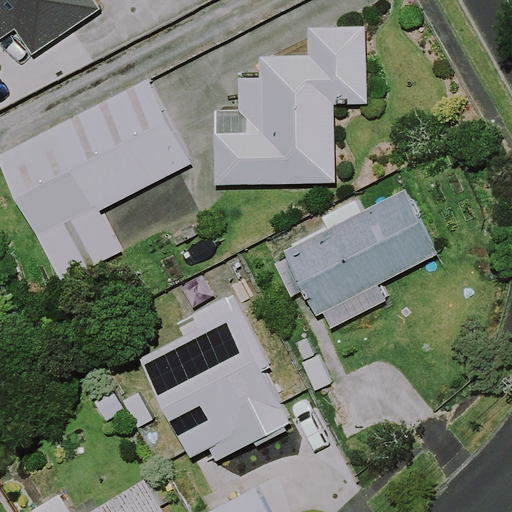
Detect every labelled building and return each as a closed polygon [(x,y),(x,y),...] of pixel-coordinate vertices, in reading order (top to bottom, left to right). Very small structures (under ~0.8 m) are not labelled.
[(137,28),(122,0),(41,0),(38,2),(68,63),(137,28)] [(370,103),(368,28),(313,30),(314,58),(265,60),(265,81),(242,82),(244,135),(219,136),(220,186),(339,183),(336,104),(370,103)] [(191,166),(149,82),(1,157),(64,283),(123,253),(101,212),(191,166)] [(441,253),(406,190),(364,213),(357,200),(323,219),(328,230),(273,260),(295,301),(309,293),(330,332),(388,301),(380,287),(441,253)] [(271,368),(235,297),(196,317),(203,331),(144,361),(193,457),(210,449),(218,465),(294,426),(266,371),(271,368)] [(163,511),(144,481),(93,511),(68,511),(59,495),(33,511),(163,511)]
